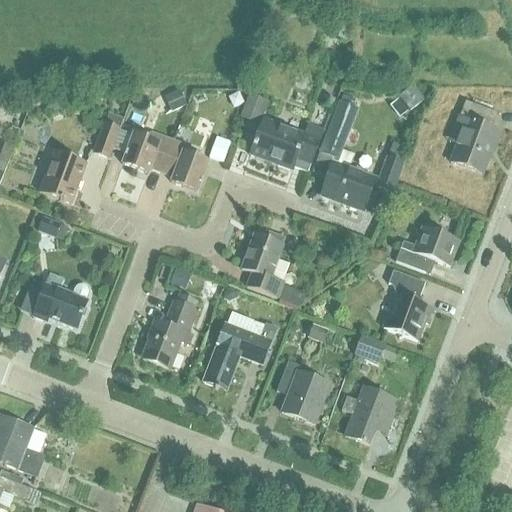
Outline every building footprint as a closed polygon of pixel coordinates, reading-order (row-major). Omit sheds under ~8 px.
[(345,39),(350,27),(334,22),(330,34),(345,39)] [(412,89),(399,98),(411,113),(423,103),(412,89)] [(180,91),(166,97),(172,110),(186,104),(180,91)] [(334,100),(326,96),(321,108),(330,111),(334,100)] [(266,104),(249,97),(241,118),(256,124),(261,112),(263,112),(266,104)] [(320,154),(313,174),(326,179),(319,198),(363,214),(375,181),(336,166),(338,161),(358,109),(353,107),(341,102),(340,101),(320,154)] [(497,116),(464,103),(452,137),(459,140),(450,165),(482,177),(491,151),(494,152),(500,135),(491,131),(497,116)] [(262,121),(248,158),(291,174),(293,170),(306,175),(309,166),(322,132),(307,126),(304,137),(262,121)] [(108,161),(119,131),(104,126),(93,156),(108,161)] [(160,175),(172,143),(150,134),(147,141),(132,136),(121,166),(147,176),(149,171),(160,175)] [(210,160),(222,164),(230,143),(217,139),(210,160)] [(172,143),(160,175),(171,179),(169,184),(196,194),(208,164),(192,158),(195,151),(172,143)] [(393,143),(388,159),(376,189),(391,195),(403,164),(408,149),(393,143)] [(70,208),(86,167),(54,154),(37,195),(70,208)] [(42,220),(37,233),(55,240),(61,227),(42,220)] [(450,270),(459,244),(422,230),(415,248),(403,244),(396,263),(426,275),(431,263),(450,270)] [(256,237),(243,271),(253,275),(248,290),(278,301),(284,285),(282,285),(289,268),(279,264),(285,249),(284,248),(287,240),(270,234),(267,242),(256,237)] [(385,249),(376,254),(381,261),(389,256),(385,249)] [(174,271),(169,286),(182,290),(187,276),(174,271)] [(398,290),(383,331),(416,343),(423,325),(428,327),(433,312),(416,305),(424,284),(394,273),(388,287),(398,290)] [(71,297),(60,293),(64,281),(49,275),(45,287),(32,321),(45,326),(47,320),(75,331),(86,303),(85,303),(88,296),(88,293),(87,289),(84,287),(80,286),(77,287),(74,290),(71,297)] [(286,287),(280,301),(300,309),(305,294),(286,287)] [(227,290),(223,300),(230,303),(235,301),(237,294),(227,290)] [(157,324),(143,361),(169,371),(180,344),(189,348),(193,338),(188,336),(197,314),(194,313),(198,303),(180,297),(177,306),(175,305),(166,327),(157,324)] [(226,326),(203,384),(227,393),(236,370),(234,369),(238,358),(263,368),(272,344),(277,331),(265,326),(265,328),(260,339),(226,326)] [(314,326),(309,340),(324,346),(329,332),(314,326)] [(356,356),(379,365),(381,360),(386,348),(363,340),(356,356)] [(386,348),(381,360),(395,366),(400,354),(386,348)] [(301,368),(289,363),(277,394),(288,398),(281,414),(315,427),(332,386),(299,374),(301,368)] [(353,418),(345,439),(369,448),(379,423),(390,427),(400,404),(364,390),(358,404),(347,400),(342,413),(353,418)] [(25,452),(33,431),(2,419),(0,425),(0,463),(4,465),(4,467),(36,479),(44,459),(25,452)] [(0,511),(0,499),(2,495),(29,505),(34,492),(0,478),(0,511)]
